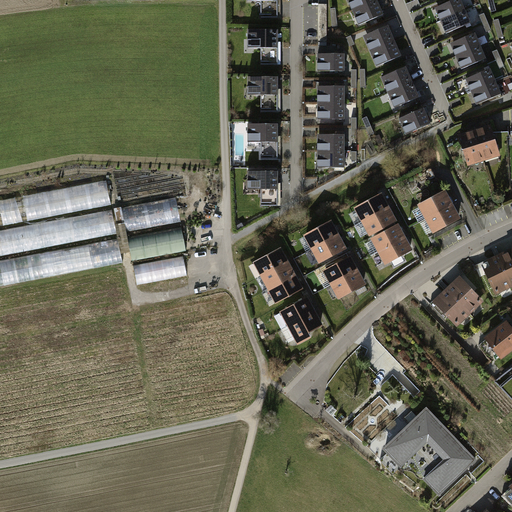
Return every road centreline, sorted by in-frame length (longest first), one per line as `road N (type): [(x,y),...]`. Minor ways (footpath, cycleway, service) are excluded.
road 1 (residential): [(299,390),(384,305),(463,250),(511,228)]
road 2 (track): [(0,461),(258,407)]
road 3 (track): [(450,123),(227,241)]
road 4 (residential): [(296,0),(295,204)]
road 5 (track): [(231,511),(265,380)]
road 6 (residential): [(395,0),(450,123)]
